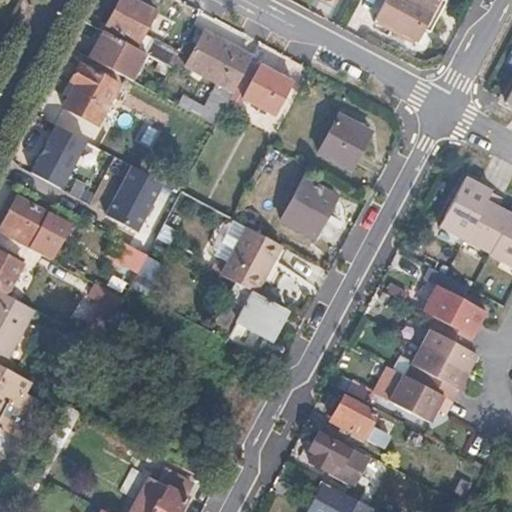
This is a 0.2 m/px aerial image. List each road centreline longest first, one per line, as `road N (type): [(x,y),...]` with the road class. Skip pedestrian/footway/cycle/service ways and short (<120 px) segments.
road 1 (residential): [(230,511),(440,106)]
road 2 (residential): [(245,0),(440,106)]
road 3 (residential): [(440,106),(504,0)]
